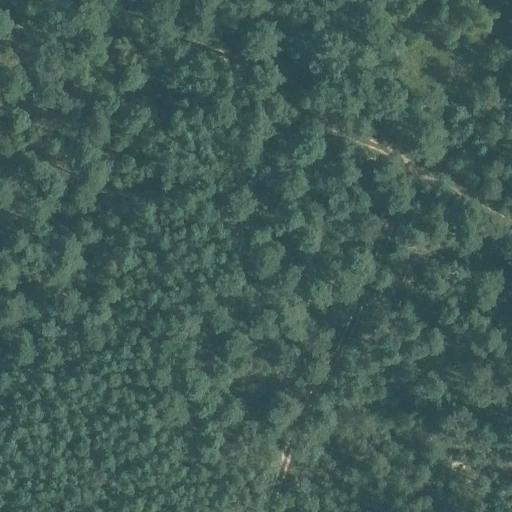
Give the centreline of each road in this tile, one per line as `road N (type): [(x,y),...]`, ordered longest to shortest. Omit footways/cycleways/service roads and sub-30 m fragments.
road 1 (track): [(111,0),(153,31),(206,50),(348,135),(511,217)]
road 2 (track): [(417,170),(267,511)]
